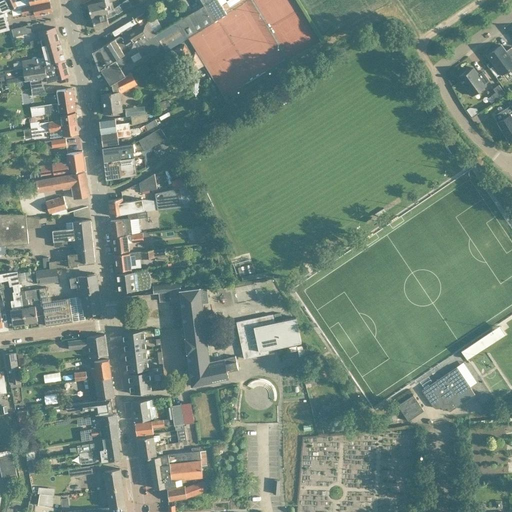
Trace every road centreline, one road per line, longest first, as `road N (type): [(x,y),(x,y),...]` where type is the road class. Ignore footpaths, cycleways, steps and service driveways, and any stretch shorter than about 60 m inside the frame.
road 1 (residential): [(111,323),(92,144),(64,0)]
road 2 (residential): [(140,511),(111,323)]
